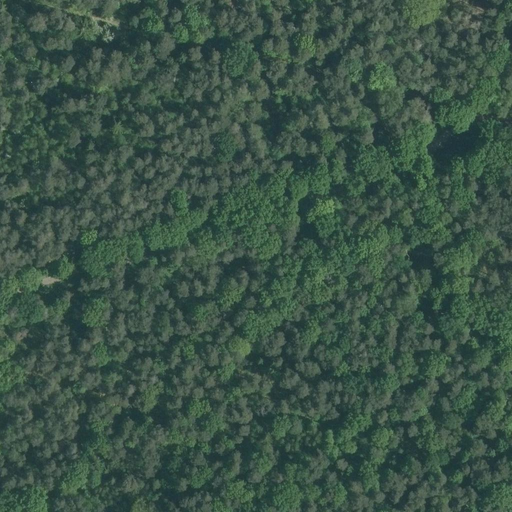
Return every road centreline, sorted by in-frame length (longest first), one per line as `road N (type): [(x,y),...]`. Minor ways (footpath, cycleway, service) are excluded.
road 1 (track): [(0,289),(73,261),(231,225),(401,153),(477,91),(511,36)]
road 2 (track): [(455,88),(385,133),(235,195),(0,268)]
road 3 (track): [(455,88),(296,66),(38,0)]
